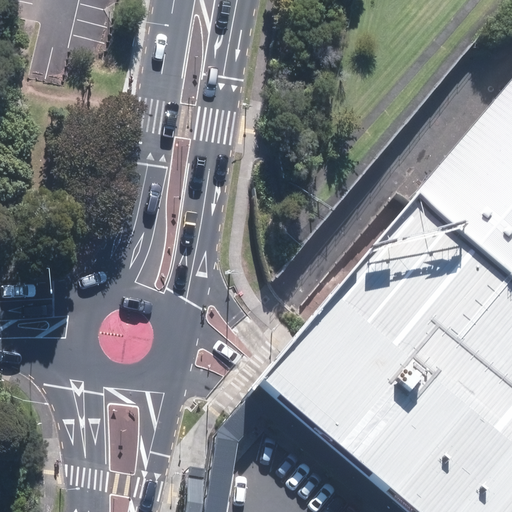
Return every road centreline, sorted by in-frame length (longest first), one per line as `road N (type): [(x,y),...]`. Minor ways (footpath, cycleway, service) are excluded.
road 1 (secondary): [(214,0),(223,77),(201,222),(190,272),(165,314)]
road 2 (secondary): [(107,292),(136,219),(164,64),(194,0)]
road 3 (secondary): [(85,511),(87,364)]
road 4 (secondary): [(157,369),(159,450),(146,511)]
